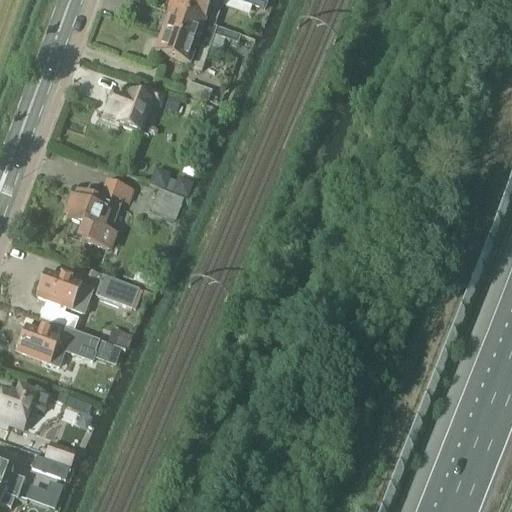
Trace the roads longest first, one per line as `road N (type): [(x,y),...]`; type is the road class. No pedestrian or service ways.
road 1 (secondary): [(0,211),(75,0)]
road 2 (motorway): [(511,282),(495,404)]
